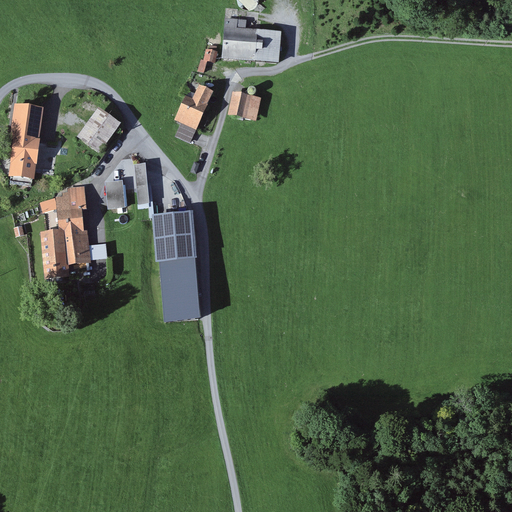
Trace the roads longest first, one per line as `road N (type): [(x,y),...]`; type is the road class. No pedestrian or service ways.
road 1 (unclassified): [(235,511),(210,372),(195,199)]
road 2 (track): [(233,72),(270,71),(394,37),(511,42)]
road 3 (track): [(195,199),(98,84),(37,78),(0,95)]
